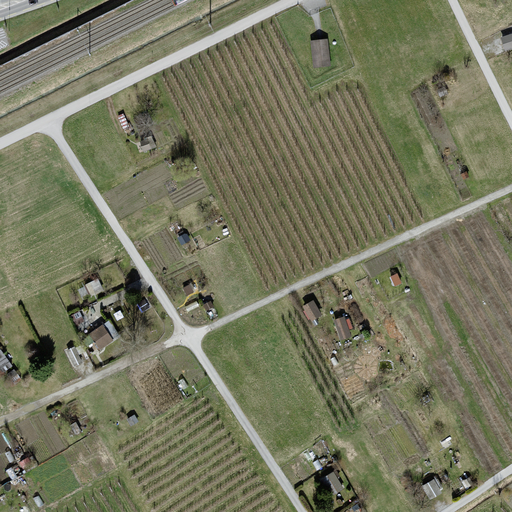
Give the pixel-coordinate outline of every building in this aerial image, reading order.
[(511,34),(501,38),(506,51),(511,49),(511,34)] [(329,66),(327,40),(309,41),(311,66),(329,66)] [(99,278),(86,282),(90,292),(103,288),(99,278)] [(314,297),(302,304),(310,319),(323,313),(314,297)] [(340,338),(352,335),(346,313),(334,317),(340,338)] [(110,318),(89,330),(99,348),(120,336),(110,318)] [(323,475),(333,492),(344,485),(335,468),(323,475)] [(437,476),(423,483),(430,496),(443,489),(437,476)]
